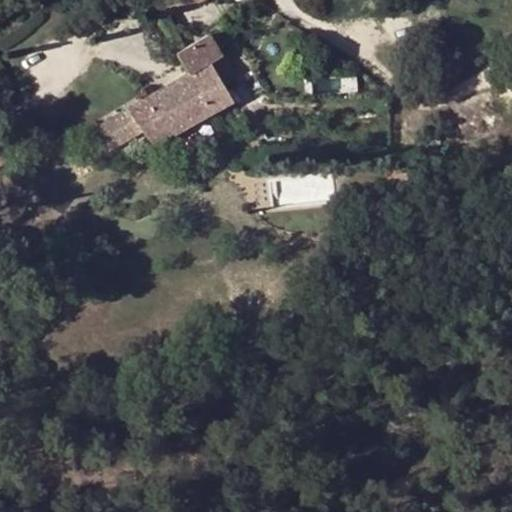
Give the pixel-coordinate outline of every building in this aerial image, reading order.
[(146,0),(155,18),(193,0),(146,0)] [(180,73),(205,113),(229,100),(223,89),(210,66),(222,60),(209,37),(177,55),(179,64),(183,71),(180,73)] [(222,60),(210,66),(223,89),(234,83),(222,60)] [(170,102),(184,125),(205,113),(180,73),(160,84),(170,102)] [(170,102),(160,84),(139,95),(164,136),(184,125),(170,102)] [(139,95),(122,104),(124,108),(106,119),(116,138),(134,127),(145,146),(164,136),(139,95)] [(511,100),(486,110),(499,145),(511,139),(511,100)] [(124,108),(122,104),(86,123),(98,146),(116,138),(106,119),(124,108)] [(250,115),(239,119),(246,136),(257,131),(250,115)] [(402,178),(389,177),(388,192),(402,193),(402,178)]
